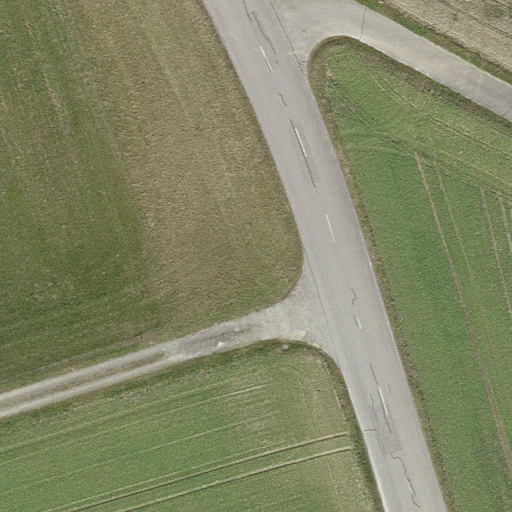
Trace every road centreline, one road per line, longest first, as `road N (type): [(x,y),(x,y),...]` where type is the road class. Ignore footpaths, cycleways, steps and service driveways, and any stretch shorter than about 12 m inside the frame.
road 1 (unclassified): [(236,0),(303,133),(418,511)]
road 2 (track): [(0,420),(356,309)]
road 3 (unclassified): [(311,0),(511,106)]
